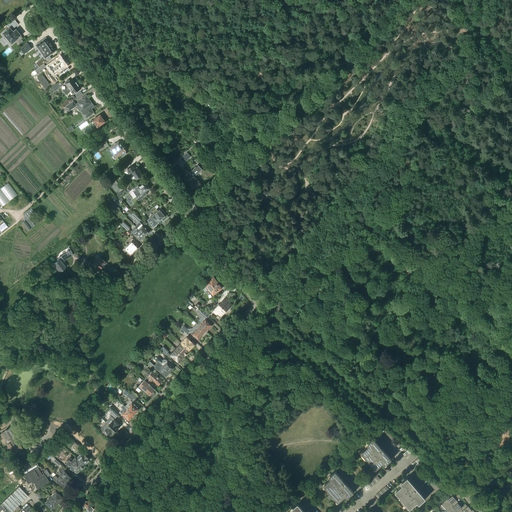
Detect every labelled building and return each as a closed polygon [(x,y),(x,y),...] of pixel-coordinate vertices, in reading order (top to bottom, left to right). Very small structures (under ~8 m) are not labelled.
[(10,28),(4,34),(6,36),(5,37),(9,42),(10,41),(12,44),(19,38),(18,38),(21,35),(16,30),(14,32),(12,30),(18,25),(13,19),(8,24),(12,28),(10,29),(10,28)] [(36,62),(40,67),(44,64),(46,62),(51,58),(49,56),(55,52),(48,41),(46,38),(36,45),(44,58),(43,58),(36,62)] [(24,54),(32,49),(28,44),(20,49),(24,54)] [(60,58),(49,66),(54,73),(65,65),(60,58)] [(44,64),(40,67),(35,70),(37,74),(40,72),(40,71),(46,67),(44,64)] [(70,82),(69,80),(65,82),(69,87),(63,91),(65,93),(68,91),(70,89),(77,84),(74,79),(70,82)] [(63,84),(61,81),(52,87),(54,91),(59,88),(63,84)] [(81,89),(77,84),(70,89),(71,91),(73,94),(81,89)] [(83,101),(77,105),(81,110),(84,109),(86,112),(82,114),(86,118),(93,113),(90,109),(94,107),(91,102),(89,99),(88,99),(86,96),(82,99),(83,101)] [(69,112),(76,106),(73,102),(68,106),(66,107),(69,112)] [(102,124),(105,122),(100,116),(91,122),(93,125),(95,123),(97,127),(98,127),(99,128),(103,125),(102,124)] [(101,151),(108,145),(105,141),(98,147),(101,151)] [(120,143),(119,142),(110,148),(117,158),(122,154),(123,156),(127,154),(125,152),(126,151),(123,147),(120,143)] [(187,153),(180,159),(184,163),(191,157),(187,153)] [(190,171),(183,178),(188,183),(195,176),(202,170),(197,165),(191,170),(192,171),(191,172),(190,171)] [(129,174),(132,173),(132,172),(135,170),(135,169),(133,166),(126,170),(127,171),(126,171),(128,174),(129,174)] [(137,180),(143,176),(137,167),(135,169),(135,170),(132,172),(132,173),(134,176),(136,179),(137,180)] [(195,191),(202,184),(195,176),(188,183),(195,191)] [(145,183),(133,191),(137,197),(136,197),(139,201),(144,197),(144,196),(147,194),(145,191),(149,188),(149,187),(148,185),(147,185),(145,183)] [(0,205),(0,206),(2,207),(16,196),(7,184),(0,188),(0,205)] [(129,191),(132,189),(130,186),(127,188),(127,189),(125,190),(122,192),(124,195),(125,194),(127,193),(126,192),(129,191)] [(154,207),(149,211),(150,213),(153,211),(154,213),(152,215),(153,216),(158,222),(161,219),(163,221),(167,218),(166,217),(167,216),(161,209),(158,212),(156,210),(157,209),(154,207)] [(27,231),(34,225),(30,220),(33,218),(31,216),(35,213),(31,209),(25,214),(26,215),(25,216),(24,219),(25,220),(21,223),(27,231)] [(141,220),(134,213),(131,215),(139,222),(141,220)] [(158,222),(153,216),(148,220),(150,223),(149,225),(152,229),(154,227),(153,227),(158,223),(158,222)] [(145,237),(136,227),(134,230),(134,231),(132,233),(129,230),(130,228),(124,222),(121,225),(131,235),(133,233),(140,241),(142,239),(143,239),(144,239),(145,237)] [(143,225),(140,222),(135,227),(136,227),(145,237),(147,235),(147,234),(149,232),(143,225)] [(135,252),(139,248),(136,245),(137,244),(133,240),(128,245),(135,252)] [(131,256),(135,252),(128,245),(123,250),(127,254),(128,253),(131,256)] [(59,272),(68,266),(61,258),(65,254),(61,248),(50,257),(55,263),(53,264),(59,272)] [(87,266),(90,263),(84,257),(81,259),(87,266)] [(102,270),(104,268),(104,266),(103,266),(106,263),(100,257),(91,265),(97,271),(99,269),(100,270),(102,270)] [(218,283),(213,278),(210,280),(209,278),(204,282),(206,283),(205,283),(208,287),(204,290),(205,292),(206,292),(207,291),(209,289),(218,283)] [(218,283),(209,289),(211,291),(214,295),(222,289),(218,283)] [(221,317),(232,305),(229,303),(230,301),(226,298),(213,312),(216,315),(218,314),(221,317)] [(38,312),(46,306),(42,301),(35,307),(38,312)] [(206,332),(209,328),(210,328),(211,327),(211,326),(212,325),(205,320),(208,317),(201,311),(199,314),(203,318),(197,324),(206,332)] [(201,337),(206,332),(197,324),(194,328),(196,330),(192,334),(193,334),(193,335),(194,336),(195,336),(199,340),(199,339),(200,339),(201,338),(201,337)] [(188,335),(190,332),(184,326),(181,329),(188,335)] [(189,351),(195,345),(192,343),(193,343),(189,339),(191,338),(185,332),(183,334),(187,337),(181,343),(189,351)] [(189,351),(181,343),(176,349),(184,357),(190,351),(189,351)] [(178,363),(184,357),(176,349),(170,355),(172,357),(176,360),(178,363)] [(163,361),(158,357),(156,359),(159,362),(170,372),(174,368),(168,362),(165,359),(163,361)] [(155,367),(150,361),(148,364),(153,369),(155,367),(159,371),(166,377),(170,372),(159,362),(155,367)] [(163,381),(152,372),(144,380),(148,383),(152,379),(158,386),(163,381)] [(155,390),(148,383),(144,380),(138,388),(142,391),(143,390),(151,397),(154,393),(153,392),(155,390)] [(131,395),(125,390),(123,393),(126,396),(133,402),(135,399),(131,395)] [(132,403),(131,401),(126,407),(134,415),(139,409),(137,407),(134,405),(132,403)] [(125,407),(123,405),(120,408),(122,409),(119,412),(120,412),(122,414),(124,416),(126,419),(126,418),(129,421),(134,415),(126,407),(125,407)] [(111,406),(109,408),(119,417),(121,415),(122,414),(120,412),(119,413),(111,406)] [(116,431),(119,428),(118,427),(120,425),(114,420),(117,416),(113,412),(110,416),(111,417),(106,422),(107,422),(116,431)] [(116,431),(107,422),(100,430),(103,433),(105,430),(110,435),(112,434),(113,435),(116,431)] [(21,439),(13,426),(5,431),(1,434),(7,444),(9,447),(7,448),(8,450),(7,451),(9,454),(11,452),(12,454),(21,448),(19,445),(25,442),(22,438),(21,439)] [(385,466),(393,458),(375,437),(365,445),(367,448),(361,453),(376,470),(383,464),(385,466)] [(53,457),(56,454),(50,449),(47,452),(48,453),(50,455),(53,457)] [(81,453),(79,451),(77,453),(79,455),(77,458),(76,458),(84,465),(89,459),(81,453)] [(84,465),(76,458),(77,458),(76,457),(72,460),(69,458),(65,462),(71,468),(70,469),(71,471),(73,470),(76,473),(84,465)] [(42,475),(38,467),(39,467),(36,462),(23,469),(26,474),(24,476),(28,484),(32,482),(33,483),(34,483),(45,476),(44,474),(42,475)] [(67,483),(71,478),(65,473),(66,473),(62,469),(59,471),(62,474),(60,476),(67,483)] [(347,498),(351,495),(355,491),(337,470),(327,478),(329,480),(323,486),(338,503),(345,496),(347,498)] [(38,489),(49,482),(45,476),(34,483),(38,489)] [(58,478),(55,476),(53,478),(57,482),(63,487),(67,483),(60,476),(58,478)] [(419,505),(427,498),(409,477),(401,484),(402,486),(395,492),(410,509),(416,504),(418,506),(419,505)] [(0,505),(0,511),(11,511),(28,496),(19,487),(11,495),(0,505)] [(58,502),(62,498),(55,492),(53,494),(54,494),(52,497),(58,502)] [(451,506),(456,501),(452,496),(446,501),(446,500),(443,503),(444,503),(441,505),(447,511),(452,508),(451,506)] [(54,507),(58,502),(52,497),(47,502),(46,504),(51,509),(53,507),(54,507)] [(85,509),(88,511),(91,511),(94,509),(91,507),(95,503),(90,498),(87,501),(85,501),(84,503),(84,504),(84,505),(82,506),(85,509)] [(461,507),(458,503),(456,501),(451,506),(452,508),(447,511),(461,511),(462,511),(460,509),(462,507),(461,506),(461,507)] [(307,511),(299,503),(290,511),(307,511)]
